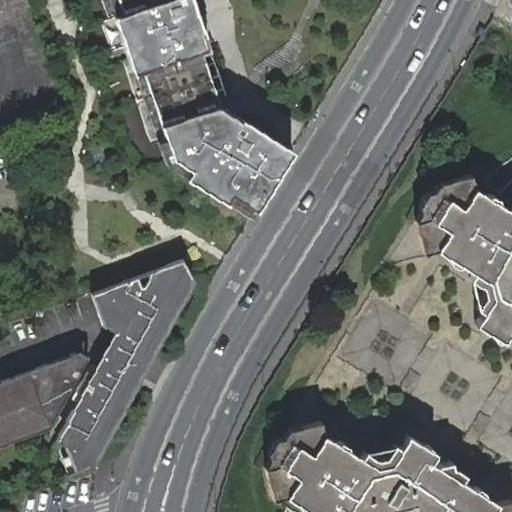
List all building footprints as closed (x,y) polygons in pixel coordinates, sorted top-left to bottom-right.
[(116,0),(121,11),(112,14),(132,73),(141,69),(175,171),(250,217),(292,150),(218,104),(200,52),(209,49),(192,0),(116,0)] [(511,208),(473,185),(470,171),(438,180),(413,220),(420,252),(434,249),(489,283),(492,292),(473,324),(501,341),(507,332),(511,334),(511,208)] [(63,444),(73,471),(90,464),(143,364),(191,275),(181,258),(90,292),(101,325),(113,331),(105,345),(55,440),(63,444)] [(78,350),(0,379),(0,444),(49,426),(87,355),(78,350)] [(281,501),(299,511),(509,511),(508,501),(494,504),(427,464),(433,454),(405,437),(390,462),(370,467),(320,437),(316,423),(285,432),(260,473),(268,504),(281,501)]
